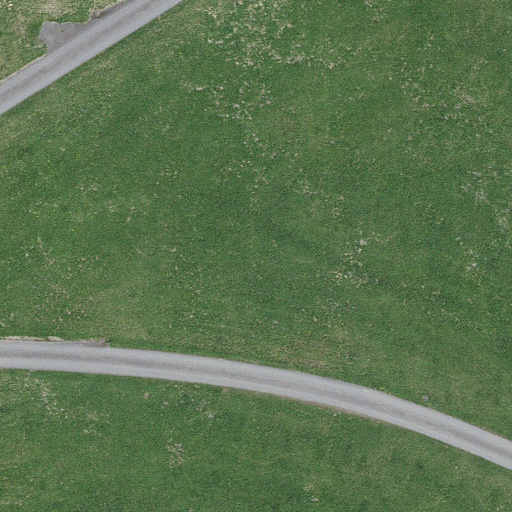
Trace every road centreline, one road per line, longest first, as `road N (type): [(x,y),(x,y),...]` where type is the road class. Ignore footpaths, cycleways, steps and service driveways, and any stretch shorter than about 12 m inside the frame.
road 1 (track): [(511,444),(369,371),(272,352),(0,348)]
road 2 (track): [(0,95),(154,0)]
